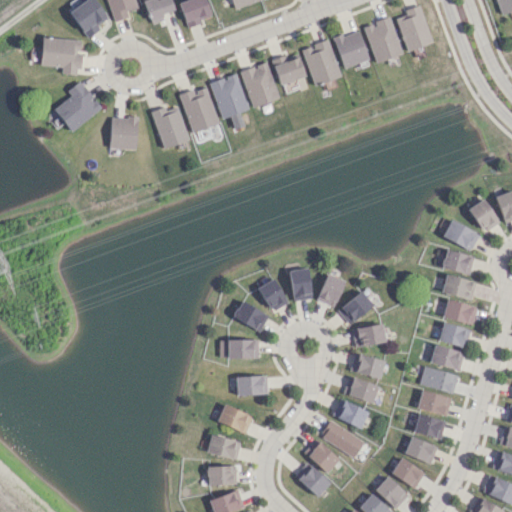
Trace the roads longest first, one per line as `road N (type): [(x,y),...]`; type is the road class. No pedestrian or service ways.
road 1 (residential): [(426,511),(456,475),(509,283)]
road 2 (residential): [(149,66),(347,0)]
road 3 (residential): [(511,123),(480,86),(441,0)]
road 4 (residential): [(266,492),(263,459),(304,397),(306,366)]
road 5 (residential): [(107,70),(130,89),(149,66),(142,51),(126,47),(112,54),(107,70)]
